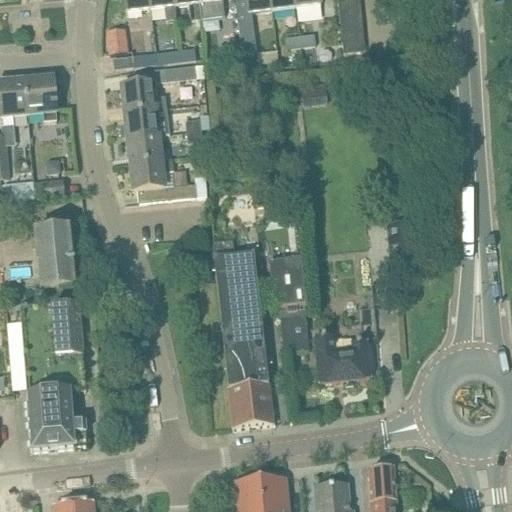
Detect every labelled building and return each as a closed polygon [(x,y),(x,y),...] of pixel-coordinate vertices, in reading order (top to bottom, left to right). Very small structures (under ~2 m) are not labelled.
[(149,13),(147,0),(124,0),(126,16),(149,13)] [(171,0),(147,0),(149,13),(166,11),(168,24),(175,23),(173,10),(171,0)] [(196,0),(171,0),(173,10),(190,8),(192,25),(199,24),(196,0)] [(224,20),(222,4),(221,0),(196,0),(199,24),(224,20)] [(270,14),(268,0),(245,0),(248,17),(270,14)] [(293,0),(268,0),(270,14),(295,11),(293,0)] [(293,0),(295,11),(320,8),(319,0),(293,0)] [(361,10),(359,0),(341,0),(337,0),(339,12),(361,10)] [(362,21),(361,10),(339,12),(340,23),(362,21)] [(362,21),(340,23),(341,35),(363,33),(362,21)] [(241,46),(242,58),(255,56),(251,24),(239,26),(241,46)] [(364,44),(363,33),(341,35),(342,46),(364,44)] [(312,38),(298,40),(300,51),(313,49),(312,38)] [(300,51),(298,40),(284,42),(285,53),(300,51)] [(364,44),(342,46),(343,57),(365,54),(364,44)] [(242,58),(241,46),(224,48),(226,60),(242,58)] [(193,52),(178,54),(179,66),(194,64),(193,52)] [(179,66),(178,54),(164,55),(165,67),(179,66)] [(156,57),(145,58),(131,60),(133,71),(157,68),(156,57)] [(206,68),(161,73),(163,86),(207,81),(206,68)] [(52,82),(24,84),(27,119),(43,118),(43,126),(56,125),(52,82)] [(27,119),(24,84),(0,86),(0,124),(1,132),(12,131),(11,120),(27,119)] [(141,88),(121,90),(124,117),(165,112),(164,102),(154,104),(152,87),(141,88)] [(328,112),(326,93),(300,96),(303,114),(328,112)] [(166,112),(165,112),(124,117),(127,142),(158,139),(169,138),(166,112)] [(186,136),(201,134),(200,123),(185,125),(186,136)] [(201,134),(186,136),(187,147),(202,145),(201,134)] [(0,138),(0,182),(9,182),(5,138),(0,138)] [(160,161),(158,139),(127,142),(130,168),(172,164),(172,160),(160,161)] [(172,164),(130,168),(133,195),(137,194),(139,206),(197,200),(195,187),(164,191),(162,176),(173,175),(172,164)] [(58,165),(47,166),(48,177),(59,176),(58,165)] [(203,172),(194,173),(195,187),(197,200),(204,199),(206,199),(203,172)] [(33,187),(35,202),(63,199),(62,184),(33,187)] [(4,205),(35,202),(33,187),(33,185),(2,187),(4,205)] [(40,290),(53,289),(73,287),(67,229),(35,233),(40,290)] [(412,264),(410,230),(389,231),(392,265),(412,264)] [(213,262),(232,433),(272,429),(253,258),(233,260),(232,245),(213,247),(215,262),(213,262)] [(299,266),(267,270),(272,314),(285,312),(286,316),(279,316),(284,354),(306,352),(301,310),(304,310),(299,266)] [(29,435),(31,455),(87,450),(84,426),(73,427),(70,396),(85,395),(78,308),(59,309),(31,312),(30,307),(17,308),(29,435)] [(360,340),(376,338),(373,311),(358,313),(360,340)] [(360,345),(357,345),(349,346),(350,358),(332,360),(329,339),(315,341),(320,388),(370,383),(365,345),(360,346),(360,345)] [(367,476),(370,511),(396,511),(394,469),(372,471),(367,476)] [(235,511),(286,511),(286,502),(285,482),(234,485),(235,511)] [(316,511),(348,511),(346,489),(314,492),(316,511)]
